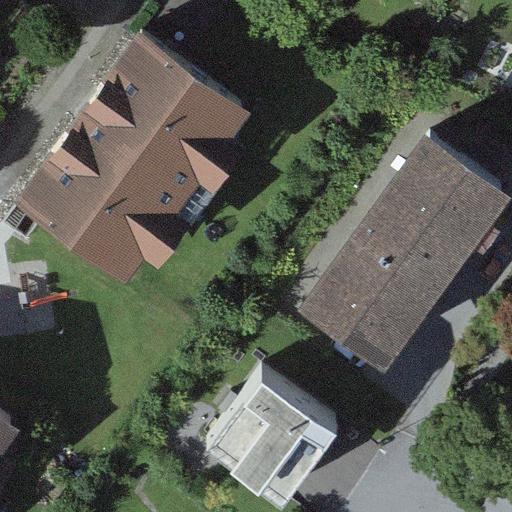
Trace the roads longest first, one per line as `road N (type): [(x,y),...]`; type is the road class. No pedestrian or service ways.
road 1 (residential): [(110,0),(0,149)]
road 2 (residential): [(511,506),(428,495),(396,511)]
